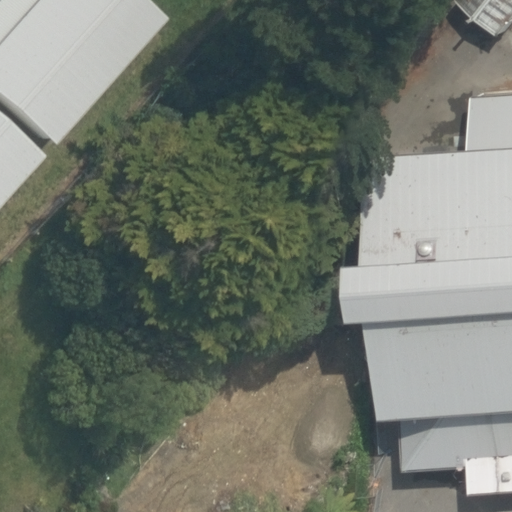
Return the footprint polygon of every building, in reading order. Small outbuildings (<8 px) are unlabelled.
[(150,21),(125,0),(25,0),(0,28),(0,113),(38,148),(150,21)] [(511,0),(454,0),(495,37),(511,17),(511,0)] [(386,311),(400,481),(470,477),(472,502),(511,499),(511,89),(479,92),(481,146),(372,151),(381,257),(365,258),(369,313),(386,311)] [(0,189),(27,159),(0,134),(0,189)] [(154,418),(115,468),(171,511),(265,511),(360,391),(338,374),(357,349),(278,289),(169,429),(154,418)]
